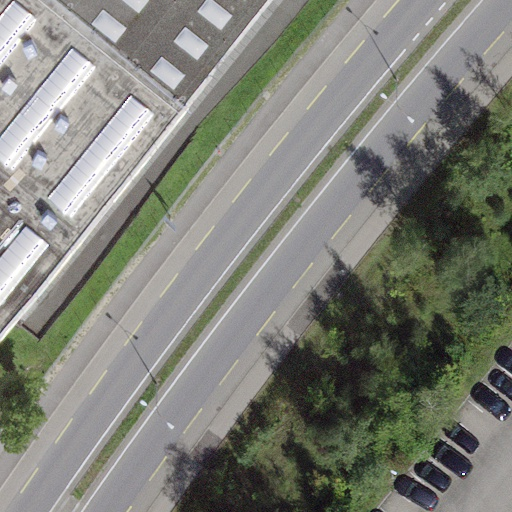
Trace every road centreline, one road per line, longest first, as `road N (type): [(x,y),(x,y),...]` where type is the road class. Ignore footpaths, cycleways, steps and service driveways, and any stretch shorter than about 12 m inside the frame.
road 1 (secondary): [(425,0),(126,373),(30,511)]
road 2 (secondary): [(120,511),(187,414),(511,24)]
